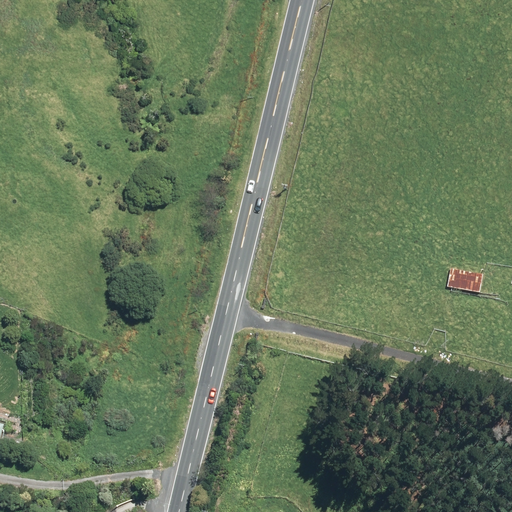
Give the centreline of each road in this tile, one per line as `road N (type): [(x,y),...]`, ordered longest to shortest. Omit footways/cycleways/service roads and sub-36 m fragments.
road 1 (secondary): [(304,0),(239,299),(182,511)]
road 2 (track): [(239,299),(267,318),(511,379)]
